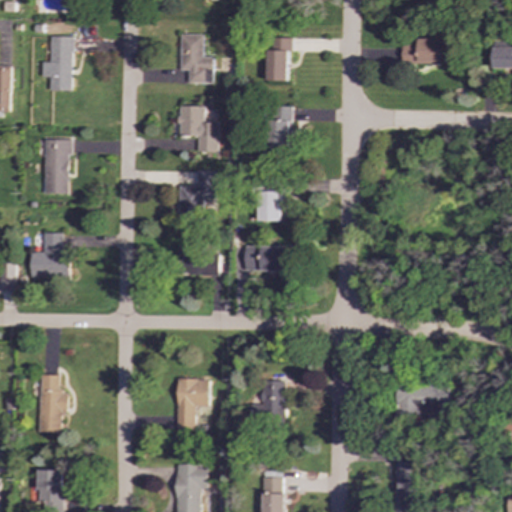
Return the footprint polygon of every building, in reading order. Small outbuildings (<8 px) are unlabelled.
[(204,35),(181,35),(181,71),(189,71),(189,83),(214,84),(214,57),(204,57),(204,35)] [(269,36),(292,37),(292,44),(291,81),(268,80),(269,36)] [(72,37),(50,37),(50,63),(40,62),(40,77),(50,77),(49,91),(72,91),(72,37)] [(456,64),(456,39),(419,39),(419,45),(403,45),(403,64),(456,64)] [(493,68),(511,68),(511,47),(494,47),(493,68)] [(10,66),(0,66),(0,112),(10,112),(10,66)] [(198,151),(219,152),(220,123),(205,123),(205,107),(180,106),(179,136),(199,137),(198,151)] [(293,151),(292,107),(278,107),(279,121),(269,121),(270,152),(293,151)] [(45,194),(70,194),(70,140),(45,140),(45,194)] [(215,171),(197,171),(197,186),(179,186),(180,220),(205,219),(205,199),(216,199),(215,171)] [(32,253),(33,278),(70,277),(69,252),(64,252),(64,233),(44,233),(44,252),(32,253)] [(197,242),(179,241),(178,267),(196,268),(197,242)] [(246,247),(247,271),(291,271),(291,246),(246,247)] [(1,291),(16,292),(17,264),(1,263),(1,291)] [(41,433),(62,434),(63,417),(68,417),(69,392),(60,392),(60,375),(42,375),(41,433)] [(208,379),(178,380),(179,431),(196,430),(195,407),(209,407),(208,379)] [(285,381),(264,381),(265,405),(251,405),(251,426),(268,426),(267,415),(286,414),(285,381)] [(449,383),(399,385),(400,416),(450,414),(449,383)] [(421,511),(422,481),(417,480),(417,462),(398,461),(396,511),(418,511),(421,511)] [(176,511),(200,511),(200,489),(207,489),(208,465),(178,464),(176,511)] [(65,470),(40,470),(39,502),(45,502),(45,510),(64,510),(65,470)] [(285,511),(285,477),(264,478),(264,511),(285,511)]
